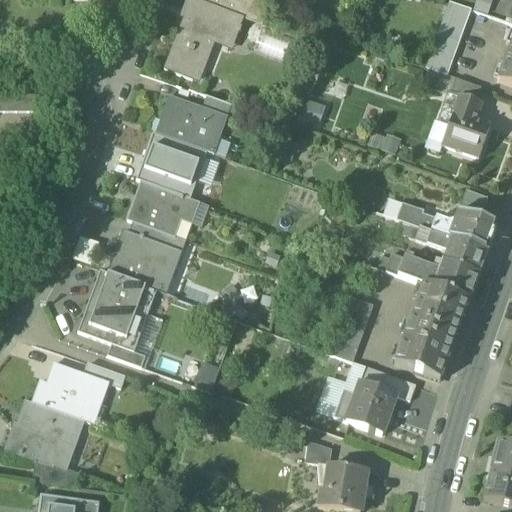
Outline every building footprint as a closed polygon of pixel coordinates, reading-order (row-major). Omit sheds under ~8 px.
[(242,21),(191,2),(190,4),(187,2),(180,20),(183,21),(164,72),(198,85),(213,46),(231,52),(242,21)] [(450,6),(426,71),(448,79),(472,13),(457,8),(450,6)] [(511,46),(498,84),(511,89),(511,46)] [(481,91),(456,82),(451,96),(459,100),(460,99),(476,105),(481,91)] [(37,91),(0,91),(0,115),(38,115),(37,91)] [(476,105),(460,99),(459,100),(455,111),(477,119),(481,107),(476,105)] [(202,112),(169,100),(155,138),(206,156),(213,159),(226,121),(202,112)] [(202,112),(226,121),(231,109),(206,100),(202,112)] [(308,102),(304,122),(322,126),(327,106),(308,102)] [(477,119),(455,111),(440,149),(477,162),(489,130),(475,125),(477,119)] [(136,184),(141,186),(189,203),(206,156),(155,138),(153,137),(136,184)] [(45,140),(0,140),(0,164),(46,164),(45,140)] [(189,203),(141,186),(127,223),(132,226),(171,240),(179,221),(197,228),(204,209),(189,203)] [(424,218),(411,214),(406,227),(413,230),(419,232),(424,218)] [(495,230),(457,216),(453,226),(447,242),(451,243),(486,256),(495,230)] [(447,227),(424,218),(419,232),(447,242),(453,226),(447,227)] [(171,240),(132,226),(128,237),(123,235),(107,277),(155,294),(165,298),(185,244),(171,240)] [(419,232),(413,230),(408,242),(414,244),(419,232)] [(447,242),(419,232),(414,244),(446,255),(451,243),(447,242)] [(93,267),(101,244),(81,237),(73,260),(93,267)] [(486,256),(451,243),(446,255),(442,266),(478,279),(486,256)] [(390,262),(385,275),(397,279),(403,262),(391,258),(390,262)] [(382,260),(378,272),(385,275),(390,262),(382,260)] [(433,274),(403,262),(397,279),(423,289),(433,292),(436,282),(432,281),(434,276),(433,274)] [(478,279),(442,266),(436,282),(433,292),(468,305),(478,279)] [(133,356),(155,294),(107,277),(100,274),(78,337),(112,349),(133,356)] [(433,292),(423,289),(411,323),(455,339),(468,305),(433,292)] [(372,309),(350,301),(329,357),(352,365),(372,309)] [(455,339),(411,323),(395,369),(439,384),(455,339)] [(133,356),(112,349),(108,360),(141,372),(145,361),(133,356)] [(126,380),(88,367),(84,378),(105,385),(104,387),(121,393),(126,380)] [(84,378),(56,369),(50,388),(40,385),(32,407),(80,424),(87,405),(97,408),(104,387),(105,385),(84,378)] [(389,396),(394,381),(366,371),(360,385),(389,396)] [(415,389),(394,381),(389,396),(396,398),(395,400),(409,405),(415,389)] [(389,396),(360,385),(354,399),(345,425),(381,438),(395,400),(396,398),(389,396)] [(342,395),(333,421),(345,425),(354,399),(342,395)] [(32,407),(26,405),(17,428),(14,427),(4,454),(36,466),(53,472),(54,469),(61,449),(71,453),(81,424),(80,424),(32,407)] [(511,445),(498,442),(488,475),(511,480),(511,445)] [(332,452),(308,444),(305,465),(327,469),(328,467),(329,467),(332,452)] [(78,478),(54,469),(53,472),(36,466),(34,471),(32,484),(76,491),(78,478)] [(329,467),(328,467),(327,469),(324,492),(320,491),(317,510),(328,511),(360,511),(366,472),(329,467)] [(511,480),(488,475),(482,502),(511,510),(511,480)] [(97,511),(98,506),(40,498),(37,511),(97,511)]
